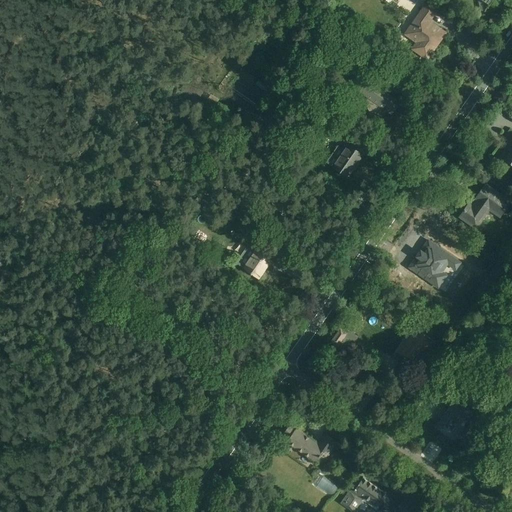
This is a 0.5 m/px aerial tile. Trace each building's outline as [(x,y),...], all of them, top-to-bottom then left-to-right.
[(412,49),(429,60),(447,31),(433,21),(441,8),(427,0),(426,0),(405,33),(417,41),(412,49)] [(472,0),(487,10),(493,0),(472,0)] [(392,116),(403,100),(368,76),(357,91),(392,116)] [(333,163),(350,176),(366,153),(349,141),(333,163)] [(511,142),(502,157),(511,164),(511,142)] [(501,219),(511,203),(511,200),(487,182),(467,208),(482,220),(490,210),(501,219)] [(460,258),(425,238),(410,265),(445,285),(460,258)] [(240,264),(262,278),(275,257),(252,244),(240,264)] [(184,338),(202,336),(200,317),(182,318),(184,338)] [(330,343),(365,364),(376,346),(341,324),(330,343)] [(415,362),(434,339),(418,326),(400,350),(415,362)] [(451,447),(474,417),(450,399),(427,429),(451,447)] [(327,459),(339,441),(325,432),(320,441),(297,426),(286,442),(318,463),(323,456),(327,459)] [(351,492),(381,511),(398,511),(407,500),(364,472),(351,492)]
